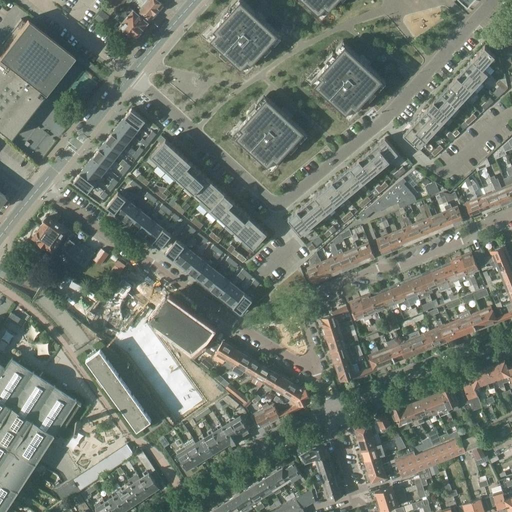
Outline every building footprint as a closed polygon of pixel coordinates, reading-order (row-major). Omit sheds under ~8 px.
[(131,0),(131,1),(139,9),(151,19),(163,4),(159,1),(159,0),(131,0)] [(242,0),(239,0),(213,28),(217,31),(210,38),(242,67),(248,60),(251,63),(279,33),(265,20),(265,19),(263,17),(262,18),(257,14),(258,13),(256,10),(255,11),(242,0)] [(308,0),(320,10),(326,3),(329,6),(334,0),(308,0)] [(122,9),(119,13),(140,31),(147,24),(146,23),(146,21),(130,6),(126,11),(122,9)] [(102,10),(95,18),(103,25),(110,17),(102,10)] [(130,39),(133,39),(140,31),(119,13),(115,17),(118,20),(114,25),(130,40),(130,39)] [(72,58),(74,55),(27,19),(25,22),(21,18),(0,45),(0,130),(9,138),(44,93),(48,96),(76,61),(72,58)] [(345,43),(318,73),(321,76),(315,83),(346,112),(352,105),(356,108),(365,97),(383,78),(369,65),(367,62),(366,63),(362,59),(362,58),(360,56),(359,56),(345,43)] [(495,55),(485,46),(473,59),(483,68),(495,55)] [(465,67),(480,81),(488,72),(483,68),(473,59),(465,67)] [(465,67),(457,75),(472,89),(480,81),(465,67)] [(457,75),(449,84),(464,98),(472,89),(457,75)] [(464,98),(449,84),(442,92),(457,106),(464,98)] [(434,101),(449,114),(457,106),(442,92),(434,101)] [(277,161),(304,131),(290,118),(291,118),(288,115),(288,116),(283,112),(284,111),(281,109),(267,97),(239,127),(242,129),(236,136),(268,165),(274,158),(277,161)] [(449,114),(434,101),(426,109),(441,123),(449,114)] [(132,108),(125,116),(139,127),(146,119),(132,108)] [(418,117),(434,131),(441,123),(426,109),(418,117)] [(125,116),(119,124),(133,135),(139,127),(125,116)] [(418,117),(411,126),(426,140),(434,131),(418,117)] [(119,124),(112,132),(127,143),(133,135),(119,124)] [(403,134),(418,148),(426,140),(411,126),(403,134)] [(112,132),(106,140),(120,151),(127,143),(112,132)] [(511,136),(503,145),(505,152),(511,149),(511,146),(511,145),(511,136)] [(376,144),(389,160),(398,153),(385,137),(376,144)] [(152,154),(160,161),(174,146),(166,139),(152,154)] [(106,140),(100,148),(114,159),(120,151),(106,140)] [(380,167),(389,160),(376,144),(367,152),(380,167)] [(505,152),(503,145),(494,154),(496,159),(507,155),(505,152)] [(183,154),(174,146),(160,161),(169,169),(183,154)] [(100,148),(93,156),(107,168),(114,159),(100,148)] [(367,152),(359,159),(372,175),(380,167),(367,152)] [(169,169),(177,177),(191,162),(183,154),(169,169)] [(93,156),(87,164),(101,176),(107,168),(93,156)] [(363,182),(372,175),(359,159),(350,166),(363,182)] [(486,167),(483,160),(478,165),(479,170),(486,167)] [(177,177),(186,185),(200,170),(191,162),(177,177)] [(87,164),(80,172),(94,184),(101,176),(87,164)] [(350,166),(341,173),(354,189),(363,182),(350,166)] [(503,178),(507,186),(511,199),(511,168),(508,170),(510,175),(503,178)] [(186,185),(194,192),(208,177),(200,170),(186,185)] [(80,172),(74,181),(88,192),(94,184),(80,172)] [(345,196),(354,189),(341,173),(332,181),(345,196)] [(499,195),(503,204),(511,200),(511,199),(507,186),(502,188),(498,180),(496,181),(494,176),(490,177),(498,196),(499,195)] [(203,200),(216,185),(208,177),(194,192),(203,200)] [(376,200),(358,215),(362,219),(374,210),(375,211),(399,202),(415,196),(404,183),(407,180),(404,177),(376,200)] [(489,184),(488,184),(489,186),(484,188),(486,194),(492,208),(503,204),(499,195),(498,196),(490,177),(486,179),(489,184)] [(470,180),(469,178),(465,181),(470,191),(467,193),(470,201),(465,203),(471,217),(481,213),(478,204),(480,203),(477,198),(474,191),(470,180)] [(472,179),(470,180),(474,191),(478,189),(476,183),(472,179)] [(332,181),(323,188),(336,204),(345,196),(332,181)] [(447,189),(435,181),(425,185),(430,195),(447,189)] [(216,185),(203,200),(211,208),(225,193),(216,185)] [(328,211),(336,204),(323,188),(315,195),(328,211)] [(117,190),(105,204),(113,210),(124,196),(117,190)] [(220,216),(233,201),(225,193),(211,208),(220,216)] [(437,214),(443,228),(455,224),(452,217),(450,218),(447,210),(445,205),(444,203),(440,193),(435,195),(442,212),(437,214)] [(478,204),(481,213),(492,208),(486,194),(477,198),(480,203),(478,204)] [(315,195),(306,203),(319,218),(328,211),(315,195)] [(124,196),(113,210),(121,216),(132,202),(124,196)] [(415,196),(399,202),(402,207),(418,201),(415,196)] [(233,201),(220,216),(228,223),(242,208),(233,201)] [(132,202),(121,216),(128,222),(139,208),(132,202)] [(297,210),(310,226),(319,218),(306,203),(297,210)] [(429,226),(432,233),(443,228),(437,214),(432,217),(429,209),(426,203),(423,204),(425,210),(428,218),(431,225),(429,226)] [(445,205),(447,210),(450,218),(452,217),(455,224),(464,220),(458,206),(452,208),(450,203),(445,205)] [(139,208),(128,222),(136,228),(147,214),(139,208)] [(236,231),(250,216),(242,208),(228,223),(236,231)] [(288,217),(301,233),(310,226),(297,210),(288,217)] [(403,219),(401,213),(399,210),(395,212),(399,221),(403,219)] [(411,234),(413,240),(423,236),(418,222),(411,225),(409,218),(407,219),(404,212),(401,213),(403,219),(406,227),(409,235),(411,234)] [(147,214),(136,228),(143,234),(154,220),(147,214)] [(68,229),(49,215),(48,216),(46,216),(45,216),(43,220),(43,223),(41,226),(72,247),(78,252),(83,244),(80,241),(78,244),(68,237),(72,232),(68,229)] [(250,216),(236,231),(245,239),(259,224),(250,216)] [(428,218),(418,222),(423,236),(432,233),(429,226),(431,225),(428,218)] [(154,220),(143,234),(151,240),(162,226),(154,220)] [(267,232),(259,224),(245,239),(253,247),(267,232)] [(95,252),(83,244),(78,252),(72,247),(41,226),(35,234),(35,237),(38,240),(36,243),(36,246),(41,250),(44,249),(46,247),(57,256),(60,256),(63,252),(84,267),(95,252)] [(162,226),(151,240),(158,246),(169,232),(162,226)] [(352,235),(355,241),(359,239),(356,234),(358,233),(365,231),(363,226),(351,230),(352,235)] [(409,235),(406,227),(397,231),(403,245),(413,240),(411,234),(409,235)] [(350,228),(341,233),(343,238),(348,236),(352,235),(351,230),(350,228)] [(397,231),(388,234),(391,242),(389,243),(391,249),(403,245),(397,231)] [(334,242),(335,245),(344,241),(343,238),(341,233),(338,235),(333,240),(334,242)] [(391,242),(388,234),(376,239),(382,253),(391,249),(389,243),(391,242)] [(177,238),(166,252),(173,259),(185,244),(177,238)] [(328,259),(334,273),(343,269),(340,263),(342,262),(337,250),(335,245),(334,242),(329,244),(331,249),(330,249),(333,257),(328,259)] [(362,254),(364,260),(375,256),(369,242),(357,247),(360,255),(362,254)] [(348,251),(353,265),(364,260),(362,254),(360,255),(357,247),(355,243),(351,245),(353,249),(348,251)] [(185,244),(173,259),(181,265),(192,250),(185,244)] [(481,249),(475,251),(481,266),(486,264),(490,262),(502,257),(502,258),(509,255),(505,245),(490,250),(491,255),(485,257),(484,257),(481,249)] [(100,264),(108,253),(101,248),(93,259),(100,264)] [(343,269),(353,265),(348,251),(343,253),(341,248),(337,250),(342,262),(340,263),(343,269)] [(192,250),(181,265),(189,271),(200,256),(192,250)] [(334,273),(328,259),(322,261),(320,258),(319,258),(317,252),(313,256),(320,271),(321,270),(325,279),(328,277),(327,276),(334,273)] [(477,282),(475,276),(473,271),(478,269),(472,252),(461,256),(463,260),(464,259),(466,263),(463,264),(465,268),(466,268),(470,278),(473,284),(476,282),(477,282)] [(47,259),(41,255),(36,261),(44,268),(46,265),(44,263),(47,259)] [(502,257),(490,262),(493,268),(496,267),(498,270),(511,263),(511,262),(509,255),(502,258),(502,257)] [(200,256),(189,271),(196,277),(207,262),(200,256)] [(307,268),(308,270),(312,281),(313,281),(314,283),(325,279),(321,270),(320,271),(313,256),(308,260),(311,266),(307,268)] [(451,261),(458,277),(460,282),(470,278),(466,268),(465,268),(463,264),(466,263),(464,259),(463,260),(461,256),(451,261)] [(111,269),(119,275),(126,265),(118,259),(111,269)] [(458,277),(451,261),(446,263),(447,265),(443,267),(445,271),(442,272),(444,276),(446,276),(450,287),(454,285),(453,282),(459,280),(458,277)] [(207,262),(196,277),(204,283),(215,269),(207,262)] [(509,276),(511,275),(511,263),(498,270),(501,277),(496,279),(491,281),(487,283),(489,287),(497,284),(503,282),(510,279),(509,276)] [(300,265),(294,271),(300,287),(307,284),(307,283),(303,272),(300,265)] [(445,271),(443,267),(438,269),(437,267),(431,270),(437,285),(440,291),(450,287),(446,276),(444,276),(442,272),(445,271)] [(215,269),(204,283),(211,289),(222,275),(215,269)] [(307,283),(312,281),(308,270),(303,272),(307,283)] [(427,273),(422,275),(424,280),(422,281),(424,285),(425,284),(429,294),(433,293),(431,288),(437,285),(431,270),(426,272),(427,273)] [(300,287),(294,271),(288,276),(293,290),(300,287)] [(153,311),(154,310),(155,310),(166,295),(166,296),(167,295),(159,289),(158,290),(144,280),(143,283),(127,272),(100,310),(103,312),(102,313),(101,311),(94,321),(96,322),(95,323),(129,347),(150,318),(149,318),(154,312),(153,311)] [(222,275),(211,289),(219,295),(230,281),(222,275)] [(417,275),(411,278),(417,293),(425,290),(427,295),(429,294),(425,284),(424,285),(422,281),(424,280),(422,275),(417,277),(417,275)] [(507,291),(511,288),(511,275),(509,276),(510,279),(503,282),(507,291)] [(288,276),(282,281),(287,293),(293,290),(288,276)] [(406,282),(402,284),(404,288),(402,289),(404,293),(405,293),(410,305),(414,303),(411,296),(417,293),(411,278),(406,280),(406,282)] [(230,281),(219,295),(226,301),(237,287),(230,281)] [(282,281),(276,286),(280,295),(287,293),(282,281)] [(404,288),(402,284),(397,285),(397,284),(391,286),(397,301),(403,299),(406,307),(410,305),(405,293),(404,293),(402,289),(404,288)] [(280,295),(276,286),(269,293),(271,299),(280,295)] [(386,290),(382,292),(385,296),(382,297),(384,301),(385,300),(389,310),(399,306),(397,301),(391,286),(385,288),(386,290)] [(237,287),(226,301),(234,307),(245,293),(237,287)] [(485,288),(473,293),(476,300),(488,295),(485,288)] [(385,296),(382,292),(377,294),(376,292),(371,294),(376,305),(378,310),(385,307),(387,311),(389,310),(385,300),(384,301),(382,297),(385,296)] [(245,293),(234,307),(241,313),(253,299),(245,293)] [(371,293),(360,298),(361,300),(360,301),(362,305),(364,304),(365,308),(364,309),(368,318),(371,317),(369,313),(378,310),(376,305),(371,294),(371,293)] [(444,303),(455,298),(453,293),(449,294),(449,296),(443,298),(443,300),(444,302),(444,303)] [(192,349),(205,337),(212,329),(201,321),(167,296),(147,323),(148,324),(144,328),(171,347),(167,352),(178,359),(183,351),(186,352),(191,348),(192,349)] [(367,319),(368,318),(364,309),(365,308),(364,304),(362,305),(360,301),(361,300),(360,298),(349,302),(357,318),(365,315),(367,319)] [(422,304),(422,306),(424,310),(434,306),(432,300),(422,304)] [(511,301),(511,302),(508,304),(511,311),(501,315),(503,320),(511,315),(511,301)] [(484,319),(486,326),(499,321),(497,317),(496,317),(492,305),(479,310),(482,319),(484,319)] [(324,328),(340,323),(338,318),(342,316),(341,313),(349,310),(347,306),(333,312),(333,314),(321,318),(324,328)] [(424,310),(422,306),(416,308),(415,307),(412,308),(414,314),(424,310)] [(479,310),(469,314),(475,328),(476,330),(486,326),(484,319),(482,319),(479,310)] [(458,315),(459,318),(462,325),(464,324),(467,331),(475,328),(469,314),(465,316),(465,314),(462,313),(458,315)] [(423,314),(414,317),(416,322),(425,318),(423,314)] [(416,322),(414,317),(402,322),(403,327),(416,322)] [(462,325),(459,318),(450,322),(456,336),(467,331),(464,324),(462,325)] [(437,321),(439,326),(442,334),(444,333),(446,339),(456,336),(450,322),(442,325),(441,320),(437,321)] [(324,328),(328,340),(335,338),(334,336),(343,333),(348,331),(346,327),(342,328),(340,323),(324,328)] [(442,334),(439,326),(429,330),(435,344),(446,339),(444,333),(442,334)] [(435,344),(429,330),(420,334),(423,341),(421,342),(424,348),(435,344)] [(331,349),(347,344),(343,333),(334,336),(335,338),(328,340),(331,349)] [(420,334),(409,338),(415,352),(424,348),(421,342),(423,341),(420,334)] [(409,338),(400,342),(403,350),(401,350),(403,356),(415,352),(409,338)] [(223,363),(225,360),(234,345),(231,343),(228,344),(228,343),(223,340),(220,345),(214,341),(204,350),(211,355),(211,356),(212,357),(223,363)] [(403,350),(400,342),(390,346),(395,360),(403,356),(401,350),(403,350)] [(331,349),(335,361),(342,359),(341,357),(350,353),(347,344),(331,349)] [(238,350),(238,347),(234,345),(225,360),(235,366),(240,358),(238,357),(241,351),(238,350)] [(368,355),(374,371),(384,367),(381,360),(383,359),(379,350),(377,346),(371,348),(373,352),(368,355)] [(390,346),(379,350),(383,359),(381,360),(384,367),(396,362),(395,360),(390,346)] [(0,511),(3,511),(36,461),(45,447),(55,433),(60,436),(60,435),(81,403),(81,404),(82,403),(76,400),(77,399),(76,398),(75,399),(55,386),(56,385),(54,385),(34,372),(34,371),(33,371),(13,358),(12,357),(12,358),(0,349),(0,511)] [(113,367),(108,360),(100,349),(97,351),(89,357),(86,359),(99,377),(113,367)] [(235,366),(244,372),(253,357),(249,354),(247,355),(241,351),(238,357),(240,358),(235,366)] [(335,361),(338,370),(354,365),(352,360),(355,359),(353,353),(350,353),(341,357),(342,359),(335,361)] [(172,357),(144,377),(172,416),(200,395),(172,357)] [(205,357),(198,364),(207,371),(213,364),(207,359),(205,357)] [(257,360),(256,359),(253,357),(244,372),(254,377),(258,369),(257,369),(260,362),(257,360)] [(505,359),(496,363),(503,384),(511,381),(511,380),(511,379),(507,366),(505,359)] [(260,387),(263,383),(271,368),(268,366),(267,366),(260,362),(257,369),(258,369),(254,377),(251,382),(260,387)] [(496,363),(487,366),(492,381),(498,379),(501,387),(504,386),(503,384),(496,363)] [(338,370),(338,372),(340,379),(341,381),(342,380),(353,377),(354,379),(373,371),(371,365),(359,370),(358,365),(354,366),(354,365),(338,370)] [(487,366),(478,369),(485,390),(490,388),(488,383),(492,381),(487,366)] [(126,384),(113,367),(99,377),(112,395),(126,384)] [(263,383),(273,389),(277,381),(276,380),(279,374),(276,371),(275,370),(271,368),(263,383)] [(469,373),(471,380),(474,389),(475,388),(480,386),(482,391),(485,390),(478,369),(469,373)] [(273,389),(282,394),(290,379),(287,377),(285,377),(279,374),(276,380),(277,381),(273,389)] [(282,394),(290,399),(295,391),(296,392),(300,386),(294,383),(294,381),(290,379),(282,394)] [(460,387),(466,403),(470,402),(473,411),(482,407),(475,388),(474,389),(471,380),(470,380),(470,381),(463,384),(464,385),(460,387)] [(233,393),(237,389),(229,382),(225,386),(233,393)] [(138,402),(133,395),(126,384),(112,395),(124,412),(138,402)] [(449,411),(459,407),(457,403),(458,403),(450,384),(440,388),(441,390),(449,411)] [(281,411),(283,416),(301,407),(300,405),(311,400),(304,385),(301,387),(300,386),(296,392),(295,391),(290,399),(293,401),(295,404),(288,408),(281,411)] [(485,391),(488,398),(492,407),(493,407),(496,405),(490,389),(485,391)] [(433,394),(435,399),(433,400),(435,407),(436,407),(438,412),(439,415),(449,411),(441,390),(433,394)] [(242,404),(244,405),(246,403),(249,400),(240,392),(237,396),(244,402),(242,404)] [(435,399),(433,394),(421,398),(428,414),(433,412),(434,413),(438,412),(436,407),(435,407),(433,400),(435,399)] [(220,401),(224,408),(229,404),(235,409),(239,404),(228,396),(220,401)] [(428,414),(421,398),(412,402),(415,409),(414,409),(419,423),(425,421),(423,416),(428,414)] [(492,407),(488,398),(484,399),(492,420),(497,418),(493,407),(492,407)] [(220,401),(215,405),(218,410),(222,407),(223,409),(224,408),(220,401)] [(151,420),(138,402),(124,412),(137,430),(140,428),(148,422),(151,420)] [(415,409),(412,402),(402,406),(410,426),(419,423),(414,409),(415,409)] [(262,406),(263,409),(267,415),(268,415),(272,421),(283,416),(281,411),(279,412),(277,408),(275,403),(269,406),(267,404),(262,406)] [(397,419),(401,429),(410,426),(402,406),(401,403),(391,407),(396,420),(397,419)] [(254,413),(261,427),(272,421),(268,415),(267,415),(263,409),(254,413)] [(204,416),(202,412),(194,418),(196,421),(204,416)] [(392,428),(385,412),(376,416),(383,432),(392,428)] [(234,416),(230,418),(241,437),(243,435),(244,437),(249,434),(249,433),(251,431),(241,416),(235,419),(234,416)] [(222,426),(231,441),(233,444),(240,439),(239,438),(241,437),(230,418),(226,420),(228,423),(222,426)] [(368,420),(354,427),(357,439),(372,434),(377,432),(376,429),(372,418),(368,420)] [(229,442),(231,441),(222,426),(221,423),(217,426),(219,429),(214,431),(213,432),(222,446),(222,447),(224,446),(225,447),(229,444),(229,442)] [(220,447),(222,446),(213,432),(214,431),(212,428),(208,431),(209,434),(205,437),(213,451),(214,452),(215,451),(216,452),(221,449),(220,447)] [(454,438),(459,436),(457,430),(448,434),(450,438),(453,437),(454,438)] [(433,445),(442,441),(437,432),(429,436),(431,440),(433,445)] [(213,451),(205,437),(204,437),(203,434),(199,436),(201,439),(196,442),(204,457),(206,457),(207,458),(212,455),(211,453),(213,451)] [(372,434),(357,439),(361,450),(367,448),(367,446),(371,445),(372,446),(376,444),(372,434)] [(471,449),(482,444),(477,434),(461,440),(465,452),(471,449)] [(164,435),(159,439),(164,447),(169,444),(164,435)] [(465,452),(461,440),(459,436),(454,438),(415,454),(413,451),(394,458),(397,465),(396,465),(402,477),(414,472),(418,471),(428,466),(429,466),(437,463),(457,455),(465,452)] [(409,447),(401,436),(401,437),(396,438),(400,449),(409,447)] [(426,448),(433,445),(431,440),(429,436),(421,440),(424,443),(426,448)] [(187,448),(196,463),(197,462),(198,463),(203,460),(202,458),(204,457),(196,442),(196,443),(193,438),(184,443),(187,448)] [(424,443),(421,440),(422,443),(414,446),(418,451),(426,448),(424,443)] [(119,449),(123,455),(125,459),(134,453),(127,443),(119,449)] [(195,465),(195,463),(196,463),(187,448),(184,443),(184,444),(185,445),(176,451),(186,468),(190,466),(191,467),(191,468),(192,468),(193,468),(194,467),(195,467),(195,466),(195,465)] [(304,462),(315,458),(330,454),(327,444),(326,443),(325,443),(311,448),(299,456),(301,459),(302,458),(304,462)] [(367,448),(361,450),(365,461),(379,456),(376,444),(372,446),(371,445),(367,446),(367,448)] [(475,459),(487,454),(482,444),(471,449),(475,458),(475,459)] [(148,458),(142,450),(137,453),(142,461),(148,458)] [(326,465),(333,463),(330,454),(315,458),(319,468),(326,466),(326,465)] [(379,456),(365,461),(368,472),(374,470),(373,468),(378,467),(378,468),(383,466),(379,456)] [(128,469),(133,465),(130,460),(124,464),(128,469)] [(303,475),(303,474),(294,461),(285,466),(292,479),(291,479),(292,481),(293,481),(298,478),(303,475)] [(319,468),(322,479),(336,475),(333,463),(326,465),(326,466),(319,468)] [(439,472),(437,463),(429,466),(432,474),(439,472)] [(309,471),(312,470),(309,464),(303,468),(306,473),(309,471)] [(284,465),(275,471),(279,477),(277,478),(282,485),(291,479),(292,479),(285,466),(284,465)] [(374,470),(368,472),(371,482),(386,477),(384,471),(388,469),(387,465),(383,466),(378,468),(378,467),(373,468),(374,470)] [(432,477),(428,466),(418,471),(423,485),(428,484),(426,478),(432,477)] [(157,490),(156,488),(160,486),(159,485),(158,486),(148,470),(144,472),(145,474),(140,477),(150,492),(151,492),(152,492),(153,493),(154,493),(155,493),(155,492),(156,492),(156,491),(157,490)] [(279,487),(282,485),(277,478),(279,477),(275,471),(265,477),(273,490),(276,495),(282,491),(279,487)] [(423,486),(423,485),(418,471),(414,472),(415,475),(413,476),(416,484),(411,485),(412,490),(417,489),(423,486)] [(150,492),(140,477),(139,475),(135,478),(136,480),(131,483),(141,498),(142,497),(143,498),(148,495),(147,493),(149,492),(149,493),(150,492)] [(322,479),(325,490),(333,488),(333,487),(339,485),(336,475),(322,479)] [(273,490),(265,477),(256,483),(260,488),(258,489),(263,497),(273,490)] [(60,496),(77,485),(73,479),(56,490),(60,496)] [(447,492),(448,492),(452,490),(449,479),(443,481),(447,492)] [(141,498),(131,483),(130,481),(126,484),(127,485),(122,489),(132,504),(134,503),(134,504),(139,501),(138,499),(140,498),(141,499),(141,498)] [(260,488),(256,483),(247,489),(255,501),(260,498),(263,497),(258,489),(260,488)] [(328,500),(343,495),(339,485),(333,487),(333,488),(325,490),(327,495),(328,500)] [(375,492),(377,501),(405,493),(404,486),(394,490),(393,486),(375,492)] [(427,498),(423,486),(417,489),(421,500),(427,498)] [(118,491),(113,495),(123,510),(125,509),(126,510),(131,507),(130,505),(131,504),(132,504),(122,489),(121,487),(117,490),(118,491)] [(502,507),(505,506),(506,505),(504,497),(501,487),(492,489),(493,492),(489,493),(493,506),(497,505),(498,508),(502,507)] [(93,493),(90,488),(82,494),(87,500),(93,496),(93,493)] [(256,504),(255,501),(247,489),(237,494),(241,500),(240,501),(245,508),(246,510),(250,508),(256,504)] [(320,511),(317,511),(312,511),(304,511),(303,508),(315,501),(314,498),(312,493),(311,489),(301,495),(297,497),(270,511),(320,511)] [(110,497),(105,500),(112,511),(121,511),(120,511),(122,510),(122,511),(123,510),(113,495),(112,493),(109,495),(110,497)] [(405,493),(377,501),(380,511),(399,505),(397,500),(407,497),(405,493)] [(241,500),(237,494),(224,503),(227,508),(231,506),(234,511),(237,511),(245,508),(240,501),(241,500)] [(485,495),(472,499),(475,511),(485,511),(486,511),(485,508),(489,507),(485,497),(485,495)] [(428,498),(427,498),(421,500),(412,503),(414,510),(423,507),(423,505),(425,505),(429,503),(428,498)] [(112,511),(105,500),(104,499),(94,505),(95,507),(98,511),(112,511)] [(475,511),(472,499),(461,503),(462,505),(459,506),(460,511),(475,511)] [(61,511),(70,506),(66,500),(54,508),(56,511),(61,511)] [(279,500),(269,506),(271,509),(281,503),(279,500)] [(227,508),(224,503),(214,509),(215,511),(234,511),(231,506),(227,508)]
